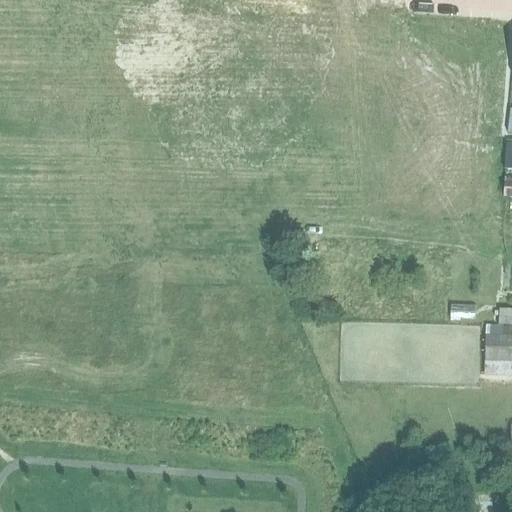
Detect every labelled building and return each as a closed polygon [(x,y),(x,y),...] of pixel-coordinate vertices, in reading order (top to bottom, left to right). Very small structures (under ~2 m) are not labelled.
[(91,8),(88,48),(111,50),(114,10),(91,8)] [(114,10),(111,50),(132,51),(135,12),(114,10)] [(135,12),(132,51),(154,53),(157,14),(135,12)] [(442,39),(476,41),(478,13),(443,12),(442,39)] [(157,14),(154,53),(175,55),(178,15),(157,14)] [(178,15),(175,55),(198,56),(201,17),(178,15)] [(228,19),(225,60),(254,63),(257,22),(228,19)] [(257,22),(254,63),(283,65),(286,24),(257,22)] [(286,24),(283,65),(312,67),(315,26),(286,24)] [(315,26),(312,67),(341,70),(344,29),(315,26)] [(0,64),(0,102),(13,103),(13,95),(22,95),(22,88),(0,87),(0,74),(20,75),(20,65),(0,64)] [(246,148),(243,188),(273,190),(276,150),(246,148)] [(276,150),(273,190),(301,193),(305,152),(276,150)] [(305,152),(301,193),(331,195),(334,155),(305,152)] [(511,238),(503,238),(503,263),(511,264),(511,238)] [(0,246),(0,288),(14,289),(12,304),(35,305),(39,263),(25,262),(26,249),(0,246)] [(65,252),(62,297),(96,300),(95,311),(111,312),(113,285),(99,284),(101,255),(65,252)] [(130,274),(127,312),(150,313),(151,300),(168,301),(171,260),(145,258),(144,275),(130,274)] [(171,260),(168,301),(185,303),(184,316),(207,318),(210,280),(196,279),(197,262),(171,260)] [(225,293),(223,321),(238,322),(239,311),(273,313),(277,269),(241,266),(239,295),(225,293)] [(37,309),(35,341),(108,344),(110,313),(37,309)] [(511,312),(499,312),(499,326),(511,326),(511,312)] [(470,356),(470,337),(460,337),(460,356),(470,356)] [(486,362),(485,375),(511,375),(511,338),(486,338),(486,362)] [(39,347),(38,383),(105,386),(107,350),(39,347)] [(38,389),(37,422),(102,423),(103,390),(38,389)] [(24,490),(96,493),(98,465),(25,462),(24,490)]
